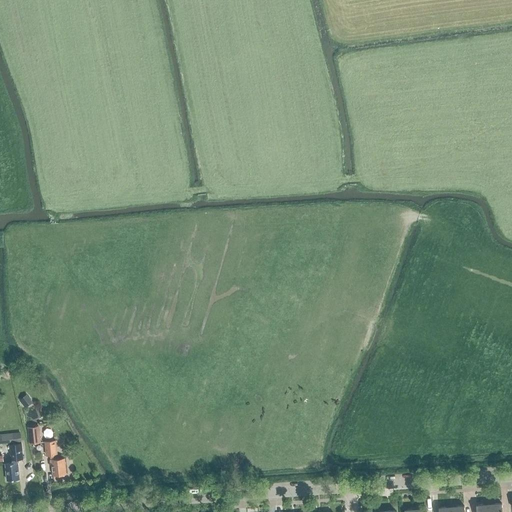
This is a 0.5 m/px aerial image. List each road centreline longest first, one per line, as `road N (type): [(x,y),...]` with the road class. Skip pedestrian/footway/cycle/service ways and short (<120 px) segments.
road 1 (tertiary): [(63,511),(351,492)]
road 2 (tertiary): [(351,492),(511,477)]
